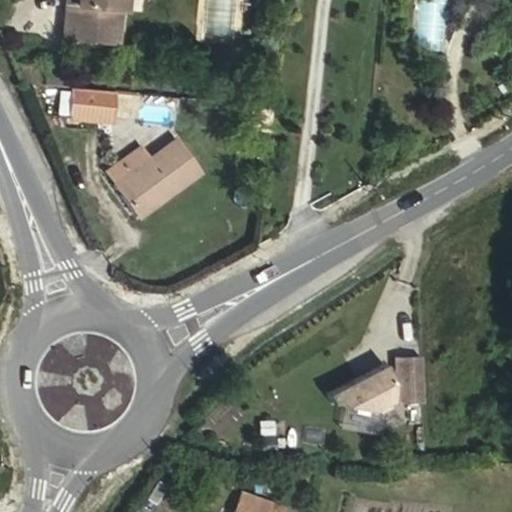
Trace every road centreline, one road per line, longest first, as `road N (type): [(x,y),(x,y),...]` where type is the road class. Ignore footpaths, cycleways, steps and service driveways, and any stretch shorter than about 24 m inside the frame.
road 1 (secondary): [(511,152),(157,347)]
road 2 (secondary): [(0,134),(69,311)]
road 3 (secondary): [(69,311),(32,338),(18,382),(33,426),(71,452)]
road 4 (secondary): [(71,452),(120,450),(141,437),(165,395),(157,347)]
